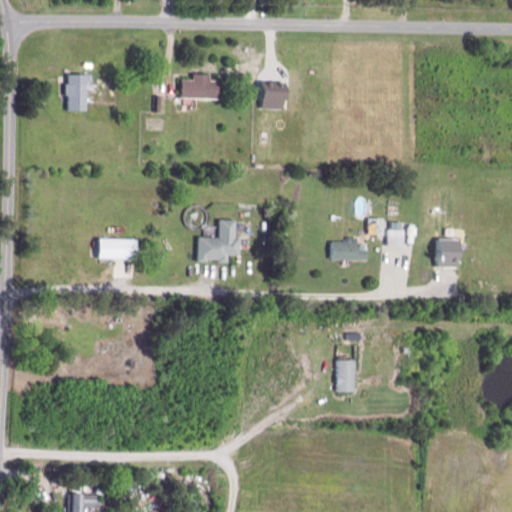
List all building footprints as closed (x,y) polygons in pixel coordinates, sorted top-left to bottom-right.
[(219,80),(218,99),(180,98),(181,95),(181,79),(193,79),(194,73),(211,74),(210,80),(219,80)] [(91,74),(91,81),(87,81),(86,104),(86,111),(68,111),(68,95),(64,95),(64,83),(68,83),(68,74),(91,74)] [(261,82),(260,108),(284,109),(285,83),(261,82)] [(153,95),(153,111),(164,111),(164,95),(153,95)] [(383,217),(383,235),(367,234),(367,217),(383,217)] [(235,220),(235,238),(240,238),(240,253),(240,256),(229,255),(229,264),(218,263),(218,260),(207,259),(207,262),(198,262),(199,237),(219,238),(219,220),(235,220)] [(387,229),(386,243),(404,244),(405,230),(402,230),(402,223),(392,222),(392,229),(387,229)] [(367,249),(367,260),(331,260),(331,242),(348,242),(348,237),(358,237),(357,249),(367,249)] [(99,238),(98,258),(137,259),(137,240),(99,238)] [(437,239),(436,266),(458,267),(459,240),(437,239)] [(356,359),(355,392),(336,391),(337,359),(356,359)] [(97,494),(67,493),(66,511),(84,511),(85,507),(97,507),(97,494)]
